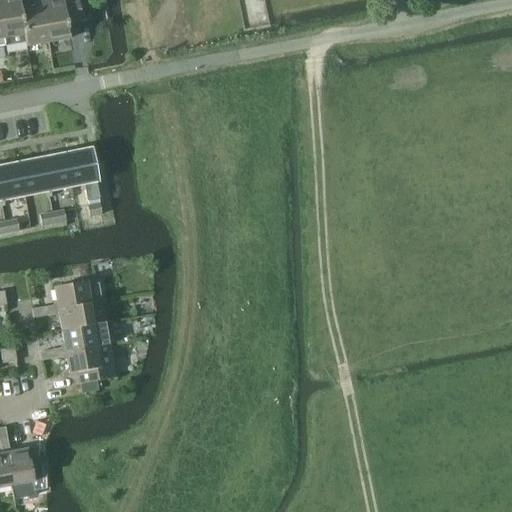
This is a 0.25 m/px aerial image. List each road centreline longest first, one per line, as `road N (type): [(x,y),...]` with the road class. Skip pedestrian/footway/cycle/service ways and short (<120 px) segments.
road 1 (track): [(370,511),(327,308),(312,40)]
road 2 (unclassified): [(94,84),(511,2)]
road 3 (residential): [(16,285),(36,403),(0,410)]
